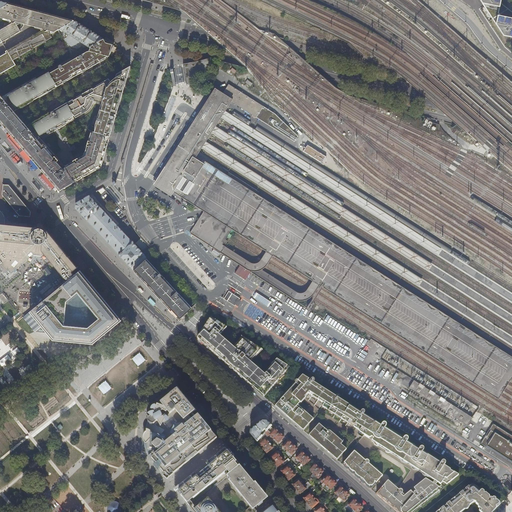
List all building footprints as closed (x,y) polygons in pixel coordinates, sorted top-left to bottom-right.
[(0,0),(0,9),(9,3),(0,0)] [(480,0),(484,6),(503,35),(511,37),(511,15),(508,14),(501,3),(499,0),(480,0)] [(75,21),(54,15),(48,14),(12,4),(9,3),(0,9),(0,17),(15,22),(0,30),(0,38),(2,42),(20,31),(19,30),(21,29),(22,28),(23,27),(24,26),(24,25),(24,24),(43,29),(7,51),(11,57),(13,61),(52,37),(50,35),(55,32),(58,30),(60,30),(75,21)] [(103,39),(75,21),(60,30),(58,30),(64,42),(68,39),(68,38),(70,35),(79,40),(79,41),(79,42),(77,44),(77,43),(75,42),(67,46),(67,47),(73,56),(89,47),(103,39)] [(98,63),(110,57),(113,46),(111,44),(103,39),(89,47),(90,48),(90,50),(90,51),(89,51),(87,52),(86,52),(85,53),(85,54),(85,55),(83,56),(83,55),(82,55),(81,55),(80,55),(80,56),(79,57),(77,58),(63,66),(62,65),(61,65),(60,65),(60,66),(59,67),(59,68),(50,73),(58,87),(60,85),(72,78),(84,71),(98,63)] [(0,73),(15,65),(13,61),(11,57),(7,51),(0,54),(0,73)] [(202,60),(184,64),(185,70),(203,66),(202,60)] [(120,102),(122,95),(123,92),(125,86),(126,81),(130,67),(117,74),(117,80),(111,83),(109,79),(103,82),(86,92),(73,99),(67,103),(77,120),(80,119),(82,117),(84,116),(86,114),(87,112),(88,111),(89,109),(96,111),(90,131),(110,137),(111,133),(113,125),(115,119),(118,108),(120,102)] [(58,87),(50,73),(49,72),(22,88),(21,86),(2,97),(0,94),(0,119),(14,111),(18,109),(32,101),(42,96),(51,91),(58,87)] [(232,102),(256,118),(294,142),(298,136),(276,114),(263,106),(233,87),(229,84),(223,93),(218,91),(215,88),(207,102),(178,146),(170,160),(154,184),(172,196),(175,192),(178,194),(182,196),(183,198),(203,210),(231,228),(270,253),(317,282),(321,285),(499,397),(511,376),(511,355),(257,194),(226,174),(215,167),(206,162),(205,163),(202,161),(197,158),(198,156),(200,153),(202,149),(203,148),(204,146),(207,142),(212,133),(214,130),(216,127),(222,118),(224,114),(226,111),(229,107),(232,102)] [(64,161),(45,138),(55,133),(62,128),(77,120),(67,103),(59,107),(50,113),(43,117),(27,126),(11,135),(18,142),(29,155),(31,157),(45,173),(50,179),(56,186),(58,189),(62,189),(70,185),(79,179),(92,172),(96,170),(101,167),(102,164),(106,150),(107,145),(109,140),(110,137),(90,131),(87,130),(81,152),(64,161)] [(27,126),(22,121),(20,118),(14,111),(0,119),(0,121),(6,128),(11,135),(27,126)] [(436,254),(440,248),(226,111),(224,114),(222,118),(290,161),(436,254)] [(426,270),(431,263),(216,127),(214,130),(212,133),(426,270)] [(416,285),(421,278),(314,210),(207,142),(204,146),(203,148),(309,217),(416,285)] [(23,202),(9,185),(3,184),(2,195),(19,216),(30,217),(31,211),(23,202)] [(129,265),(134,271),(141,263),(147,258),(89,195),(76,203),(75,208),(81,213),(87,220),(94,228),(102,236),(109,244),(115,250),(121,257),(129,265)] [(231,228),(203,210),(201,214),(199,217),(195,224),(192,229),(191,230),(219,248),(220,247),(221,245),(224,241),(231,228)] [(0,266),(5,273),(8,271),(10,273),(29,258),(27,255),(31,252),(34,255),(41,256),(44,254),(67,281),(72,277),(74,275),(72,272),(77,268),(76,266),(68,256),(57,243),(47,230),(45,231),(44,230),(44,229),(42,229),(41,228),(39,228),(38,228),(36,229),(36,227),(34,227),(34,226),(29,226),(29,227),(2,224),(3,222),(0,219),(0,217),(1,216),(0,214),(0,266)] [(137,244),(146,253),(150,249),(150,248),(142,238),(137,244)] [(192,308),(147,258),(141,263),(134,271),(137,274),(143,280),(150,288),(157,296),(164,303),(173,313),(179,319),(192,308)] [(245,280),(250,272),(239,266),(234,274),(245,280)] [(35,332),(47,333),(50,336),(56,343),(58,340),(82,343),(93,344),(98,339),(112,328),(114,326),(113,325),(114,324),(114,323),(115,320),(116,318),(115,317),(115,316),(114,314),(115,313),(110,307),(104,299),(94,288),(86,278),(85,279),(83,277),(82,276),(81,276),(79,276),(77,276),(76,276),(73,278),(72,277),(67,281),(37,306),(38,307),(37,308),(36,312),(30,311),(23,317),(35,332)] [(223,299),(237,307),(241,300),(228,292),(223,299)] [(211,350),(219,357),(228,365),(236,372),(244,379),(254,388),(264,396),(289,367),(277,359),(264,374),(250,362),(261,349),(242,337),(234,348),(220,336),(227,327),(214,320),(204,332),(199,330),(195,336),(197,338),(202,343),(211,350)] [(314,419),(298,405),(308,393),(324,404),(322,407),(360,431),(359,432),(364,435),(375,423),(363,415),(365,413),(365,412),(364,411),(363,410),(362,411),(360,413),(349,406),(350,406),(314,383),(315,381),(315,380),(314,379),(313,379),(312,379),(309,382),(308,381),(309,380),(303,376),(298,380),(297,380),(296,380),(295,381),(295,382),(296,383),(275,406),(281,411),(288,418),(298,426),(303,430),(314,419)] [(420,384),(414,380),(409,388),(411,390),(457,419),(468,426),(473,418),(446,401),(447,400),(445,399),(441,397),(436,394),(431,390),(430,390),(425,387),(426,387),(421,384),(420,383),(420,384)] [(163,407),(156,405),(156,407),(153,410),(149,413),(147,413),(146,414),(147,415),(149,417),(146,419),(147,420),(148,422),(149,423),(149,425),(148,428),(147,432),(147,433),(146,435),(146,437),(146,439),(146,442),(147,444),(147,445),(148,449),(149,454),(151,459),(153,462),(159,468),(164,475),(166,477),(167,479),(170,477),(176,471),(184,465),(196,456),(211,443),(217,438),(208,427),(200,417),(192,408),(188,403),(181,395),(177,389),(160,403),(163,407)] [(150,410),(149,412),(147,413),(149,413),(153,410),(156,407),(154,405),(153,406),(152,407),(150,410)] [(253,437),(257,442),(258,441),(261,438),(265,433),(271,427),(272,425),(269,423),(266,420),(262,420),(251,430),(250,434),(253,437)] [(439,462),(421,451),(422,449),(423,448),(423,447),(422,447),(421,446),(420,446),(419,447),(418,449),(406,441),(407,439),(407,438),(407,437),(405,436),(404,437),(403,439),(385,428),(386,425),(386,424),(386,423),(385,423),(384,423),(383,423),(381,425),(376,422),(375,423),(364,435),(370,438),(371,438),(371,437),(373,439),(372,441),(434,481),(440,485),(443,482),(447,485),(459,476),(442,465),(444,462),(444,461),(443,460),(442,460),(441,460),(439,462)] [(511,435),(493,423),(481,443),(511,462),(511,435)] [(343,442),(331,431),(330,431),(329,431),(328,431),(319,424),(309,436),(312,438),(322,447),(333,456),(337,460),(346,449),(341,444),(343,442)] [(277,430),(275,428),(274,430),(271,427),(265,433),(268,436),(269,435),(274,439),(280,433),(277,430)] [(265,438),(268,436),(265,433),(261,438),(263,441),(261,443),(259,444),(260,445),(263,449),(269,443),(265,438)] [(282,435),(280,433),(274,439),(279,443),(284,437),(282,435)] [(287,451),(293,444),(290,442),(288,440),(283,447),(287,451)] [(273,448),(269,443),(263,449),(265,452),(267,454),(273,448)] [(296,450),(297,448),(295,447),(293,444),(287,451),(294,456),(298,452),(296,450)] [(193,505),(189,500),(222,474),(225,474),(227,477),(240,466),(228,452),(228,451),(224,454),(222,453),(219,456),(210,464),(201,471),(192,479),(183,487),(179,491),(178,492),(185,501),(190,507),(193,505)] [(383,476),(369,464),(369,463),(369,462),(369,461),(368,460),(366,460),(365,460),(365,461),(354,451),(342,465),(345,467),(356,477),(366,485),(371,489),(383,476)] [(274,462),(281,457),(277,452),(270,458),(271,459),(274,462)] [(300,462),(306,456),(303,454),(301,452),(296,458),(300,462)] [(308,458),(306,456),(300,462),(305,466),(310,460),(308,458)] [(285,462),(281,457),(274,462),(276,465),(278,467),(282,463),(284,465),(286,464),(291,460),(289,458),(285,462)] [(287,466),(286,464),(284,465),(279,469),(282,472),(285,476),(292,471),(288,466),(287,466)] [(313,474),(319,468),(316,465),(314,464),(309,470),(313,474)] [(245,472),(240,466),(227,477),(253,508),(266,498),(261,492),(253,482),(245,472)] [(322,470),(319,468),(313,474),(310,478),(313,481),(316,477),(319,479),(321,476),(321,475),(324,472),(322,470)] [(296,475),(292,471),(285,476),(287,479),(289,481),(296,475)] [(327,486),(332,479),(329,477),(327,475),(325,479),(324,478),(321,481),(323,483),(318,489),(321,492),(324,489),(327,486)] [(328,493),(337,483),(335,482),(332,479),(327,486),(324,489),(328,493)] [(416,509),(440,491),(437,489),(438,487),(426,479),(414,488),(417,492),(416,492),(415,492),(414,492),(413,494),(411,491),(405,495),(404,496),(401,493),(402,492),(402,491),(402,490),(401,490),(401,489),(400,489),(399,490),(388,480),(376,494),(380,497),(388,504),(395,510),(397,511),(409,511),(415,508),(416,509)] [(296,490),(303,484),(299,480),(292,485),(293,486),(296,490)] [(300,494),(311,485),(308,482),(304,485),(303,484),(296,490),(298,492),(300,494)] [(461,511),(465,509),(466,508),(467,509),(468,508),(469,507),(469,506),(474,502),(474,501),(475,501),(476,503),(477,505),(479,511),(481,511),(493,511),(500,505),(500,504),(500,503),(500,499),(497,496),(494,495),(493,494),(492,494),(491,495),(490,494),(489,495),(488,493),(481,487),(480,487),(474,483),(469,483),(468,484),(467,483),(464,486),(465,487),(464,487),(463,488),(463,489),(462,488),(458,490),(460,493),(450,501),(448,499),(445,501),(446,503),(445,503),(444,503),(443,504),(442,503),(438,506),(439,507),(432,511),(461,511)] [(340,498),(345,491),(342,488),(340,487),(335,493),(340,498)] [(348,494),(345,491),(340,498),(337,501),(340,504),(343,500),(345,502),(348,499),(347,498),(350,495),(348,494)] [(327,499),(325,496),(321,492),(318,494),(324,501),(327,499)] [(307,503),(314,498),(310,493),(303,498),(304,500),(307,503)] [(196,508),(193,505),(190,507),(191,509),(194,511),(219,511),(208,498),(196,508)] [(318,503),(314,498),(307,503),(309,506),(311,508),(318,503)] [(329,501),(327,499),(324,501),(322,503),(324,505),(322,507),(321,507),(314,511),(324,511),(325,511),(327,509),(324,506),(330,501),(329,501)] [(353,509),(358,503),(355,500),(354,499),(348,505),(353,509)] [(361,505),(358,503),(353,509),(350,511),(355,511),(356,511),(355,511),(359,511),(361,511),(360,510),(363,507),(361,505)]
